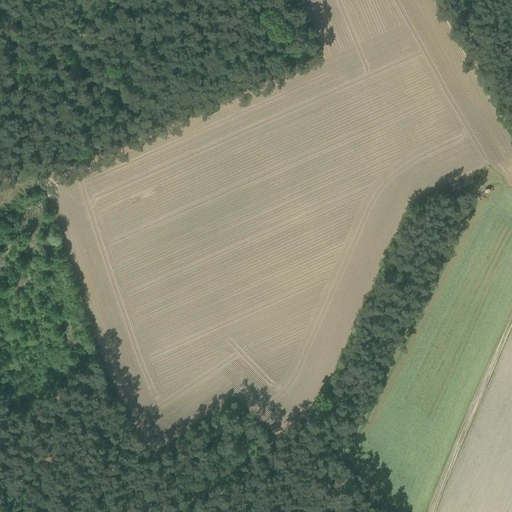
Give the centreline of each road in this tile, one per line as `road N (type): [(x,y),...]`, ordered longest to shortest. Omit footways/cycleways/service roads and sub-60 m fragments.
road 1 (track): [(0,15),(13,41),(69,87),(120,67),(141,35),(124,0)]
road 2 (track): [(434,511),(511,323)]
